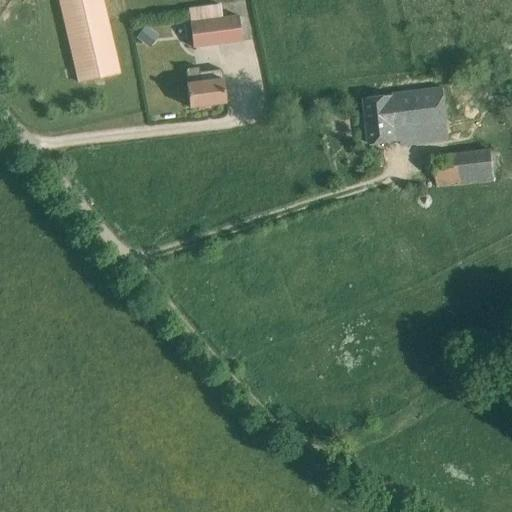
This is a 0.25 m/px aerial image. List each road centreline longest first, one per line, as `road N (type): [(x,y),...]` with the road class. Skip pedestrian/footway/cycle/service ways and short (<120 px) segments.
road 1 (track): [(121,250),(290,427),(447,511)]
road 2 (unclassified): [(0,105),(121,250)]
road 3 (track): [(340,456),(457,386)]
